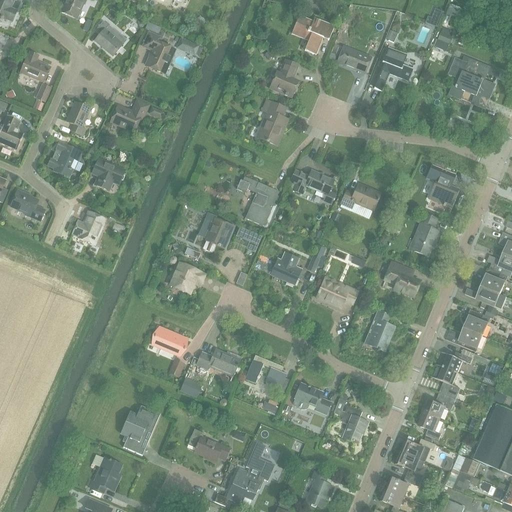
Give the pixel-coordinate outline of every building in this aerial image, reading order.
[(0,0),(0,17),(12,23),(17,12),(10,9),(14,0),(0,0)] [(76,20),(80,11),(84,0),(67,0),(66,4),(64,4),(60,13),(76,20)] [(436,9),(432,18),(440,22),(444,13),(436,9)] [(329,41),(333,32),(334,27),(314,19),(313,23),(300,18),(292,36),(308,42),(305,52),(316,56),(323,39),(329,41)] [(113,57),(119,50),(126,41),(103,22),(101,24),(95,32),(100,36),(95,42),(113,57)] [(148,23),(145,29),(151,31),(153,25),(148,23)] [(397,35),(392,32),(388,41),(393,44),(397,35)] [(444,41),(457,47),(461,38),(449,32),(444,41)] [(163,74),(167,65),(174,50),(157,43),(159,38),(149,34),(148,38),(144,47),(153,51),(146,67),(163,74)] [(365,75),(369,65),(371,59),(344,48),(337,64),(365,75)] [(408,82),(411,73),(401,69),(406,56),(388,48),(382,64),(384,64),(374,89),(382,93),(389,74),(408,82)] [(27,58),(20,74),(44,84),(51,68),(36,62),(38,57),(30,53),(28,59),(27,58)] [(330,53),(328,59),(334,62),(337,56),(330,53)] [(501,73),(485,66),(465,58),(462,64),(465,65),(460,75),(458,74),(449,96),(460,100),(464,90),(477,95),(473,105),(485,111),(494,90),(482,85),(489,68),(501,73)] [(298,67),(289,63),(286,62),(281,75),(277,73),(270,90),(290,99),(297,82),(293,80),(298,67)] [(37,99),(45,103),(51,89),(43,86),(37,99)] [(286,109),(276,105),(267,101),(263,111),(268,113),(257,139),(275,146),(281,131),(283,132),(288,121),(282,118),(286,109)] [(144,130),(137,127),(139,121),(142,122),(148,107),(136,102),(132,113),(117,107),(110,123),(141,136),(144,130)] [(82,129),(86,119),(90,110),(75,103),(67,123),(74,126),(71,132),(80,136),(83,137),(86,130),(82,129)] [(161,120),(164,114),(152,109),(149,115),(161,120)] [(24,136),(19,134),(19,133),(19,132),(19,131),(18,131),(18,130),(17,130),(20,122),(7,117),(0,133),(0,144),(17,152),(24,136)] [(471,125),(468,133),(473,135),(476,127),(471,125)] [(67,178),(69,172),(70,169),(79,173),(83,165),(78,163),(82,154),(59,143),(56,150),(58,151),(53,161),(51,160),(48,167),(54,170),(53,172),(69,179),(67,178)] [(119,185),(123,176),(125,172),(98,160),(92,174),(99,177),(95,186),(108,192),(112,183),(119,185)] [(430,200),(441,205),(450,209),(458,191),(444,185),(449,174),(433,168),(428,179),(437,183),(430,200)] [(337,193),(330,191),(334,182),(311,172),(309,177),(295,171),(289,183),(294,185),(292,192),(302,196),(306,188),(325,196),(322,202),(331,206),(337,193)] [(264,228),(275,202),(279,193),(244,178),(243,182),(241,181),(237,190),(246,194),(247,190),(256,194),(245,219),(264,228)] [(0,179),(0,202),(3,204),(8,191),(3,189),(6,182),(0,179)] [(373,212),(376,204),(380,195),(372,191),(372,192),(358,187),(359,186),(358,185),(354,196),(347,192),(341,205),(352,210),(354,203),(373,212)] [(18,191),(14,200),(11,208),(27,214),(26,216),(40,222),(45,211),(36,207),(38,202),(26,197),(27,195),(18,191)] [(78,239),(87,243),(96,247),(107,221),(89,213),(86,221),(85,225),(78,222),(72,236),(78,238),(78,239)] [(437,220),(425,214),(420,226),(423,227),(412,251),(428,258),(433,245),(435,245),(440,234),(433,231),(437,220)] [(200,237),(207,240),(206,242),(207,242),(205,248),(206,251),(209,253),(213,251),(215,246),(224,250),(234,228),(215,220),(209,233),(203,230),(200,237)] [(115,225),(112,231),(121,235),(124,228),(115,225)] [(316,231),(313,237),(319,240),(321,234),(316,231)] [(249,243),(246,250),(255,254),(262,237),(253,233),(249,243)] [(499,245),(505,247),(510,249),(507,256),(511,257),(511,236),(503,233),(499,245)] [(313,257),(308,270),(314,273),(320,260),(321,261),(322,257),(326,250),(318,247),(313,257)] [(187,249),(185,255),(198,260),(200,255),(187,249)] [(300,281),(303,273),(301,272),(301,270),(296,267),(299,260),(285,254),(281,261),(278,260),(272,274),(282,279),(282,281),(294,286),(297,279),(300,281)] [(510,278),(511,274),(511,257),(507,256),(505,263),(490,256),(487,262),(492,264),(490,270),(497,273),(508,277),(510,278)] [(419,283),(410,279),(406,278),(409,271),(392,264),(386,278),(398,283),(395,290),(413,298),(419,283)] [(204,276),(195,272),(180,265),(171,286),(190,295),(196,281),(201,284),(204,276)] [(485,289),(501,295),(508,277),(497,273),(490,270),(487,269),(483,280),(488,282),(485,289)] [(353,304),(357,295),(357,293),(325,280),(317,299),(325,302),(326,300),(342,307),(344,301),(353,304)] [(465,295),(495,308),(502,311),(507,298),(501,295),(485,289),(482,296),(467,290),(465,295)] [(483,337),(491,319),(470,311),(466,322),(471,324),(468,331),(483,337)] [(389,317),(378,312),(365,345),(385,353),(388,344),(386,343),(393,328),(386,325),(389,317)] [(181,357),(184,350),(188,341),(158,329),(152,345),(181,357)] [(477,354),(483,337),(468,331),(465,337),(450,331),(446,341),(477,354)] [(463,350),(461,355),(469,358),(472,360),(473,358),(474,355),(475,355),(463,350)] [(233,377),(236,370),(240,361),(231,357),(231,359),(215,353),(213,358),(202,354),(197,365),(208,370),(209,367),(233,377)] [(470,365),(472,360),(469,358),(461,355),(460,355),(457,360),(441,353),(446,355),(441,367),(436,365),(458,374),(463,362),(470,365)] [(283,368),(255,357),(248,373),(246,379),(245,380),(256,385),(263,367),(271,370),(265,383),(281,389),(280,391),(286,393),(291,380),(286,378),(287,376),(281,373),(283,368)] [(179,378),(185,364),(175,360),(169,374),(179,378)] [(494,364),(491,374),(499,377),(502,367),(494,364)] [(447,385),(443,395),(456,401),(460,390),(453,387),(458,374),(436,365),(436,366),(441,368),(436,379),(431,377),(431,378),(447,385)] [(181,390),(180,392),(181,392),(196,399),(202,386),(185,379),(181,389),(181,390)] [(307,410),(309,406),(316,409),(315,412),(326,416),(331,403),(321,399),(323,393),(301,384),(295,400),(293,404),(294,406),(296,408),(297,409),(299,410),(300,411),(302,411),(305,411),(307,410)] [(493,403),(497,405),(503,408),(503,407),(507,397),(497,393),(493,403)] [(333,414),(339,417),(348,397),(341,394),(333,414)] [(424,408),(422,414),(441,422),(446,409),(451,411),(456,401),(443,395),(439,406),(429,402),(426,409),(424,408)] [(220,402),(219,404),(219,407),(221,408),(223,409),(225,409),(227,407),(227,405),(227,403),(226,401),(224,401),(221,401),(220,402)] [(278,404),(270,401),(268,406),(266,405),(264,410),(276,415),(278,410),(276,409),(278,404)] [(473,460),(511,476),(511,411),(503,407),(503,408),(497,405),(473,460)] [(160,415),(141,407),(139,411),(137,410),(135,415),(130,412),(120,435),(126,437),(124,442),(126,443),(123,448),(142,456),(160,415)] [(347,407),(344,414),(341,423),(348,426),(342,439),(358,445),(363,431),(365,432),(368,424),(359,420),(362,413),(347,407)] [(426,436),(435,440),(439,441),(441,436),(436,434),(441,422),(422,414),(420,419),(422,420),(419,427),(428,431),(426,436)] [(225,461),(229,452),(230,451),(202,439),(204,434),(195,430),(188,446),(196,449),(194,453),(208,459),(207,460),(215,464),(218,458),(225,461)] [(240,434),(238,440),(243,442),(246,436),(240,434)] [(400,452),(426,462),(431,449),(434,451),(436,446),(431,444),(422,440),(419,447),(404,441),(400,452)] [(471,441),(466,448),(472,452),(477,445),(471,441)] [(239,470),(226,499),(229,500),(236,503),(241,505),(244,498),(253,502),(258,491),(259,492),(264,481),(268,483),(275,466),(260,460),(265,447),(257,443),(246,468),(249,469),(248,473),(239,470)] [(407,476),(421,482),(423,478),(415,474),(420,461),(425,463),(426,462),(400,452),(395,464),(409,470),(407,476)] [(154,458),(161,462),(164,457),(156,453),(154,458)] [(454,469),(472,476),(474,477),(479,464),(459,456),(454,469)] [(89,488),(91,489),(104,494),(106,488),(114,492),(119,481),(116,480),(122,466),(107,460),(96,484),(91,482),(89,488)] [(446,486),(461,491),(465,493),(472,476),(454,469),(446,486)] [(306,503),(313,505),(322,509),(327,496),(329,497),(333,488),(325,485),(327,478),(315,473),(312,479),(315,481),(306,503)] [(421,482),(407,476),(403,484),(389,478),(384,489),(406,498),(411,485),(419,488),(421,482)] [(498,487),(511,493),(511,484),(510,488),(500,483),(498,487)] [(509,511),(511,511),(511,493),(498,487),(493,499),(504,503),(503,505),(501,509),(509,511)] [(402,511),(400,511),(406,498),(384,489),(380,501),(394,507),(392,511),(402,511)] [(218,495),(214,503),(225,507),(229,500),(226,499),(218,495)] [(486,498),(485,501),(501,509),(503,505),(486,498)] [(463,511),(465,508),(449,501),(444,511),(463,511)] [(109,511),(111,510),(91,502),(87,510),(91,511),(109,511)]
